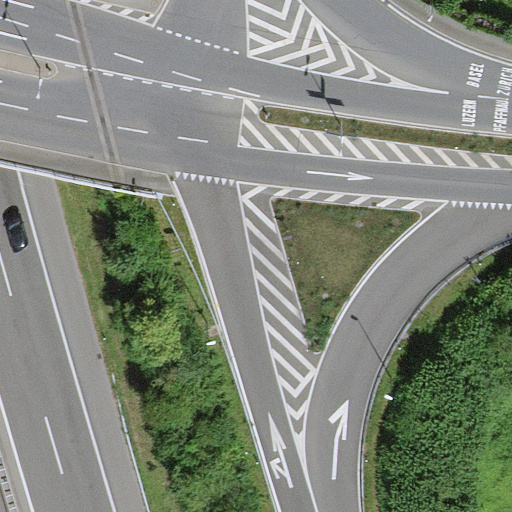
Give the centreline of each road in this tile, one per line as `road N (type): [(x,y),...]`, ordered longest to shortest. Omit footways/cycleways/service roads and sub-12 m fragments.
road 1 (motorway): [(307,511),(218,237),(202,111)]
road 2 (motorway): [(323,511),(328,418),(344,352),(371,293),(417,237),(511,184)]
road 3 (secondary): [(202,111),(511,157)]
road 4 (motorway): [(70,511),(0,225)]
road 5 (motorway): [(511,130),(411,72),(326,0)]
road 6 (secondary): [(0,67),(202,111)]
